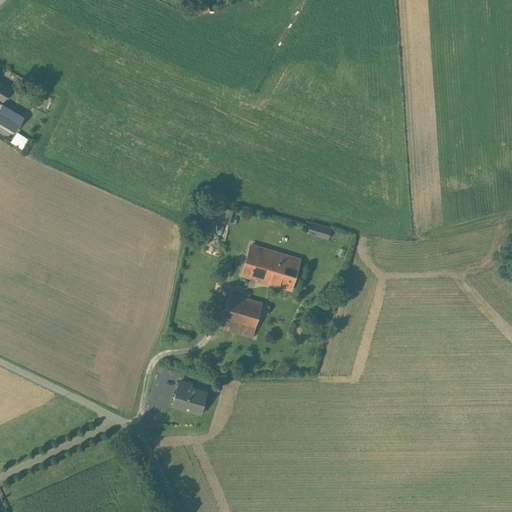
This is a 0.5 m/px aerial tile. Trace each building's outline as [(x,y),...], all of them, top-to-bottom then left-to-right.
[(206,1),(194,6),(198,15),(210,10),(206,1)] [(0,76),(0,97),(4,100),(13,84),(0,76)] [(22,117),(1,104),(0,106),(0,123),(14,131),(22,117)] [(331,227),(310,221),(307,232),(327,238),(331,227)] [(278,253),(251,245),(242,274),(266,281),(269,273),(272,274),(278,253)] [(299,260),(278,253),(272,274),(269,273),(266,281),(290,288),(299,260)] [(261,303),(229,293),(219,326),(252,335),(261,303)] [(207,388),(178,381),(171,405),(201,413),(207,388)]
